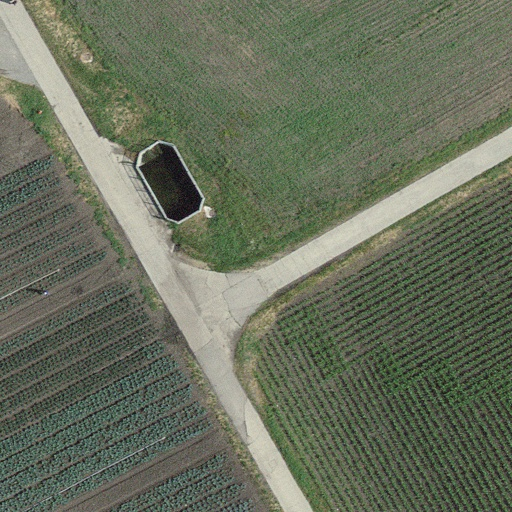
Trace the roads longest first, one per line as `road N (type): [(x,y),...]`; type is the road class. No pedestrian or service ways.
road 1 (track): [(4,0),(297,511)]
road 2 (track): [(188,321),(511,136)]
